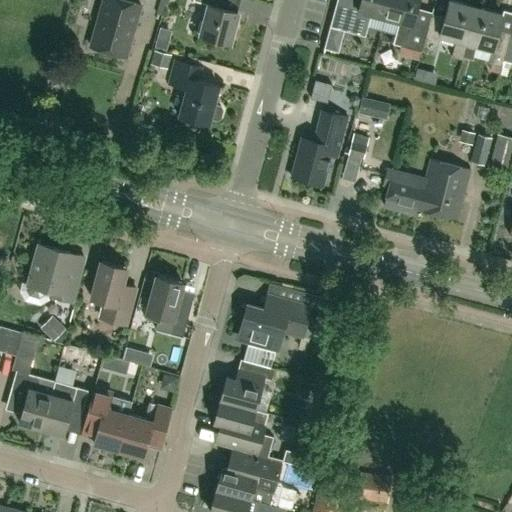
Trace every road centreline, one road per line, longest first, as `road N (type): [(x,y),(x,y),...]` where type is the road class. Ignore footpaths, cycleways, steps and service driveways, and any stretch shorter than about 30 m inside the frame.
road 1 (residential): [(165,503),(224,256)]
road 2 (residential): [(236,214),(294,0)]
road 3 (tertiary): [(230,234),(431,279)]
road 4 (tertiary): [(431,279),(236,214)]
road 5 (residential): [(224,256),(45,209)]
road 6 (tertiary): [(236,214),(61,183)]
road 7 (tertiary): [(61,183),(230,234)]
road 8 (residential): [(0,458),(165,503)]
